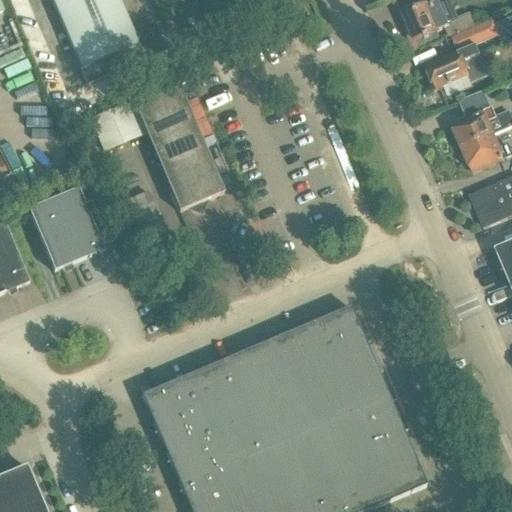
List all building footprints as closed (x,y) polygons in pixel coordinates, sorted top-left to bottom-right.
[(50,0),(82,72),(139,48),(118,0),(50,0)] [(424,0),(400,0),(397,1),(403,16),(401,17),(413,45),(440,34),(439,33),(450,28),(445,15),(450,13),(445,1),(440,3),(430,8),(429,6),(427,7),(424,0)] [(511,19),(494,26),(503,49),(511,45),(511,19)] [(486,77),(479,59),(481,58),(476,47),(427,67),(437,91),(467,79),(468,84),(486,77)] [(220,198),(177,93),(138,109),(181,214),(220,198)] [(466,119),(451,125),(451,127),(460,150),(492,138),(493,138),(511,130),(511,122),(509,115),(501,95),(488,101),(484,93),(459,104),(466,119)] [(145,125),(143,120),(138,109),(136,103),(91,122),(101,146),(105,155),(146,138),(150,137),(145,125)] [(492,138),(460,150),(468,170),(477,166),(479,171),(511,157),(511,155),(509,148),(498,152),(493,138),(492,138)] [(511,181),(472,198),(470,199),(484,231),(505,222),(511,218),(511,247),(496,254),(511,291),(511,181)] [(27,212),(53,274),(104,253),(78,191),(27,212)] [(0,223),(0,297),(29,285),(2,222),(0,223)] [(141,399),(188,511),(374,511),(426,490),(350,310),(141,399)] [(0,511),(43,511),(29,478),(20,481),(17,473),(8,476),(0,479),(0,511)]
